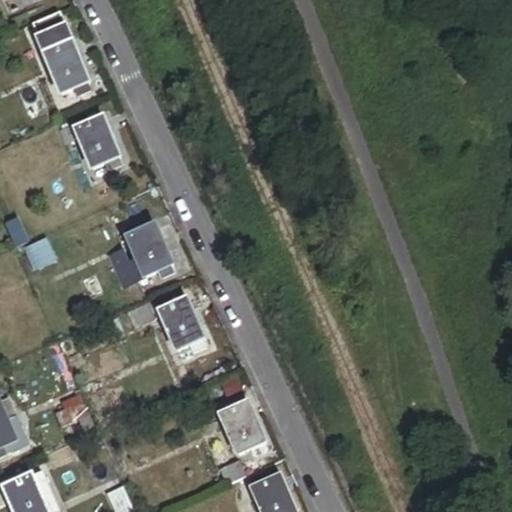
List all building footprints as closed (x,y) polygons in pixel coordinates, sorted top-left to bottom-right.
[(84,88),(87,87),(70,48),(42,61),(59,100),(73,94),(76,101),(87,96),(84,88)] [(114,161),(117,159),(101,123),(73,135),(90,173),(104,167),(107,175),(118,170),(114,161)] [(63,151),(70,147),(64,135),(57,138),(63,151)] [(165,267),(169,266),(151,228),(124,241),(142,278),(154,273),(158,281),(169,276),(165,267)] [(25,251),(35,273),(53,264),(43,242),(25,251)] [(32,274),(35,273),(25,251),(22,252),(32,274)] [(121,288),(134,283),(124,261),(112,266),(121,288)] [(161,319),(159,315),(167,311),(162,301),(147,309),(153,322),(161,319)] [(199,344),(202,343),(185,303),(167,311),(159,315),(161,319),(176,354),(187,349),(190,356),(202,351),(199,344)] [(134,331),(153,322),(147,309),(128,317),(134,331)] [(81,436),(91,431),(75,399),(60,406),(63,413),(69,410),(81,436)] [(6,461),(27,452),(15,424),(10,419),(4,406),(0,407),(0,412),(15,448),(2,453),(6,461)] [(260,446),(264,444),(247,407),(219,420),(236,457),(249,452),(253,460),(264,455),(260,446)] [(2,453),(15,448),(0,412),(0,463),(6,461),(2,453)] [(223,488),(245,478),(237,462),(216,472),(223,488)] [(247,483),(251,493),(278,481),(273,470),(247,483)] [(42,511),(55,511),(42,479),(30,483),(42,511)] [(292,511),(278,481),(251,493),(259,511),(292,511)] [(42,511),(30,483),(1,496),(8,511),(42,511)] [(113,511),(130,511),(121,491),(107,497),(113,511)]
